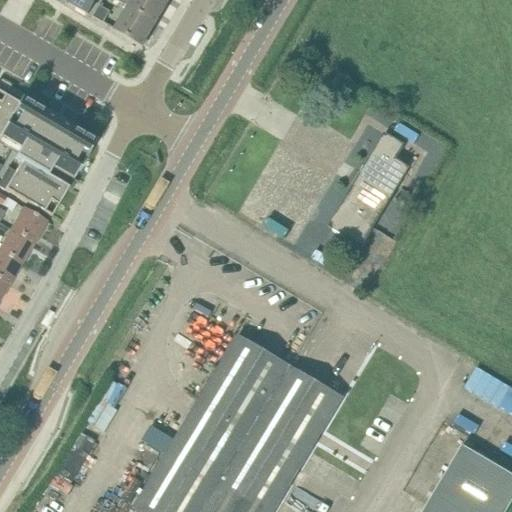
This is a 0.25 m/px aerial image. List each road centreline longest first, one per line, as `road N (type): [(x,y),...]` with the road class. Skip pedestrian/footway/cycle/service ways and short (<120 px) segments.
road 1 (tertiary): [(0,477),(197,144)]
road 2 (residential): [(0,370),(139,109)]
road 3 (tertiary): [(197,144),(282,0)]
road 4 (residential): [(139,109),(0,28)]
road 5 (residential): [(139,109),(204,0)]
